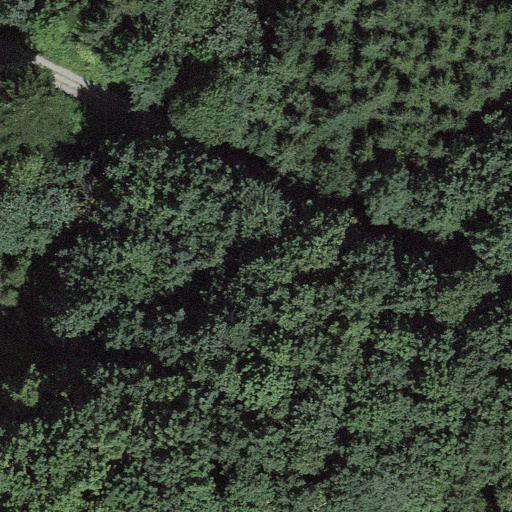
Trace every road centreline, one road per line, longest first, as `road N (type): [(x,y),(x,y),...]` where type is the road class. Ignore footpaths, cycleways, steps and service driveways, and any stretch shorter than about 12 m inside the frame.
road 1 (track): [(511,318),(0,53)]
road 2 (track): [(511,477),(0,358)]
